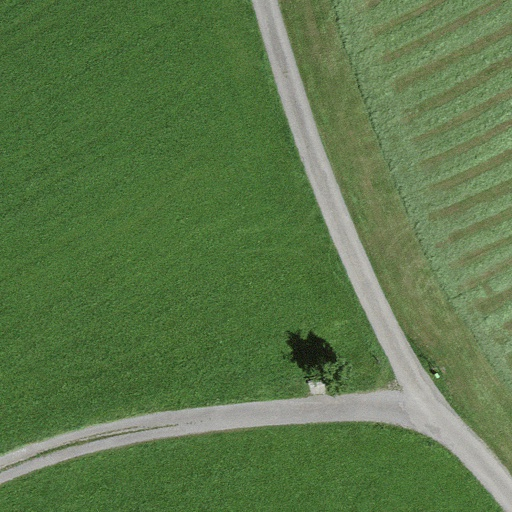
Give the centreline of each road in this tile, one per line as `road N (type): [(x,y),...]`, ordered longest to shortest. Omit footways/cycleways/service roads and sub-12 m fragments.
road 1 (track): [(266,0),(337,220),(426,404)]
road 2 (track): [(426,404),(157,419),(80,434),(0,465)]
road 3 (track): [(426,404),(511,499)]
